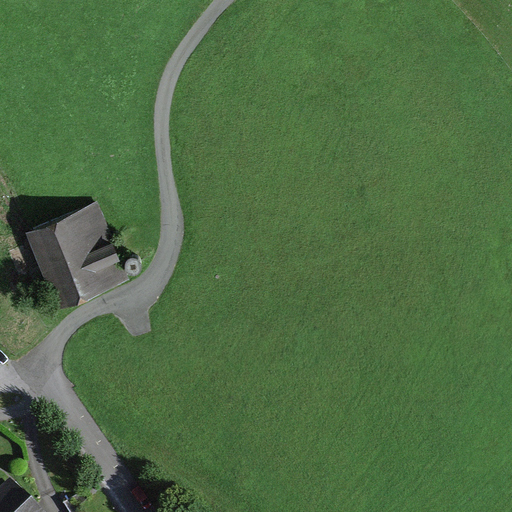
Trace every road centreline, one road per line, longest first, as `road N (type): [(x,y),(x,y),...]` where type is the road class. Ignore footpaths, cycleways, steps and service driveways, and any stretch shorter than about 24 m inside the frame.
road 1 (residential): [(221,0),(168,91),(166,258),(148,284),(69,323),(44,356)]
road 2 (residential): [(44,356),(132,511)]
